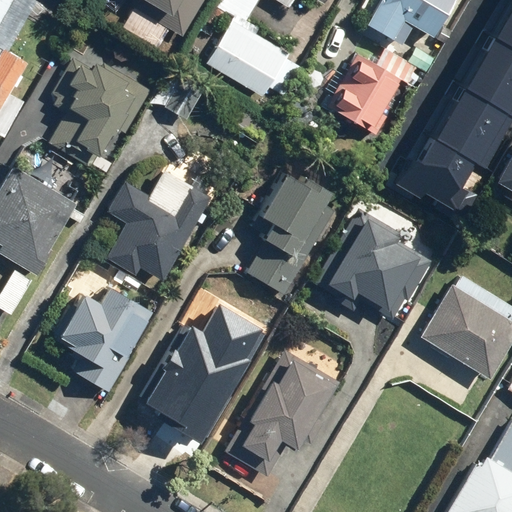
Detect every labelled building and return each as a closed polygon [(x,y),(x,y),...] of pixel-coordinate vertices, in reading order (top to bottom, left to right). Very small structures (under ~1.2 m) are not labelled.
[(0,0),(0,129),(5,132),(25,96),(10,88),(28,55),(9,43),(34,0),(0,0)] [(136,0),(135,4),(184,30),(202,0),(136,0)] [(214,0),(214,1),(233,12),(250,16),(257,0),(282,0),(289,3),(290,0),(214,0)] [(382,0),(371,18),(395,32),(407,14),(436,30),(452,0),(382,0)] [(487,17),(473,8),(459,31),(472,39),(440,92),(461,104),(473,84),(509,105),(511,100),(511,19),(493,7),(487,17)] [(290,46),(233,12),(206,56),(264,90),(271,83),(286,90),(304,61),(286,54),(290,46)] [(328,100),(372,125),(403,73),(357,48),(328,100)] [(80,56),(72,50),(55,86),(59,91),(60,98),(69,108),(49,136),(106,167),(112,157),(98,150),(104,144),(118,122),(127,127),(152,85),(131,71),(99,52),(93,58),(84,54),(80,56)] [(151,97),(188,114),(205,85),(170,65),(151,97)] [(256,109),(239,96),(228,112),(245,123),(256,109)] [(492,164),(460,145),(438,183),(469,202),(492,164)] [(79,196),(13,159),(0,180),(0,234),(4,237),(0,241),(0,243),(39,265),(79,196)] [(213,192),(165,164),(150,190),(127,177),(109,207),(126,217),(107,250),(136,267),(142,258),(166,272),(213,192)] [(276,286),(335,182),(316,168),(313,173),(287,164),(253,221),(271,229),(246,266),(276,286)] [(410,294),(431,255),(362,217),(330,274),(355,288),(359,281),(399,304),(406,292),(410,294)] [(32,275),(15,265),(0,290),(0,303),(12,310),(32,275)] [(103,294),(89,286),(79,300),(73,299),(53,330),(79,345),(74,350),(81,355),(73,367),(97,372),(108,386),(132,351),(130,347),(154,304),(132,284),(111,277),(103,294)] [(511,337),(511,312),(454,278),(422,329),(492,371),(511,337)] [(265,324),(207,291),(182,332),(176,329),(159,356),(181,367),(176,376),(194,387),(177,414),(209,433),(226,401),(218,397),(265,324)] [(339,375),(285,344),(225,446),(269,471),(281,454),(272,450),(284,431),(300,439),(307,433),(312,436),(323,415),(317,413),(339,375)] [(511,511),(511,420),(493,452),(488,450),(445,510),(449,511),(511,511)]
